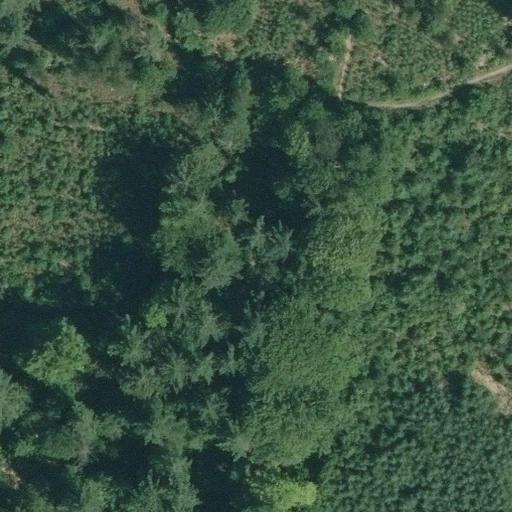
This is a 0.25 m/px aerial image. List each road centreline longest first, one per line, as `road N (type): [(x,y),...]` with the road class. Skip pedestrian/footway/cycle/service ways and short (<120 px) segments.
road 1 (track): [(301,511),(351,161),(333,132)]
road 2 (track): [(0,299),(328,330)]
